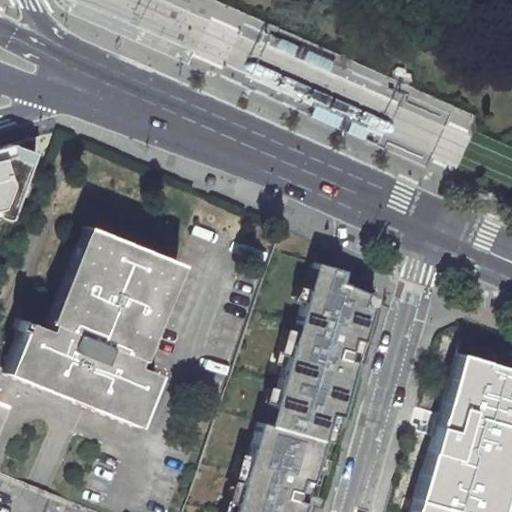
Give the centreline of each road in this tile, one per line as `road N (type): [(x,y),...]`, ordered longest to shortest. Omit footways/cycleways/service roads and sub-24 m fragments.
road 1 (residential): [(435,229),(345,511)]
road 2 (primary): [(52,96),(284,165)]
road 3 (residential): [(219,261),(144,449)]
road 4 (primary): [(156,98),(0,28)]
road 5 (residential): [(0,430),(11,403),(144,449)]
road 6 (tertiary): [(156,98),(129,71),(43,26),(25,0)]
road 7 (primary): [(284,165),(435,229)]
road 8 (primary): [(284,165),(156,98)]
